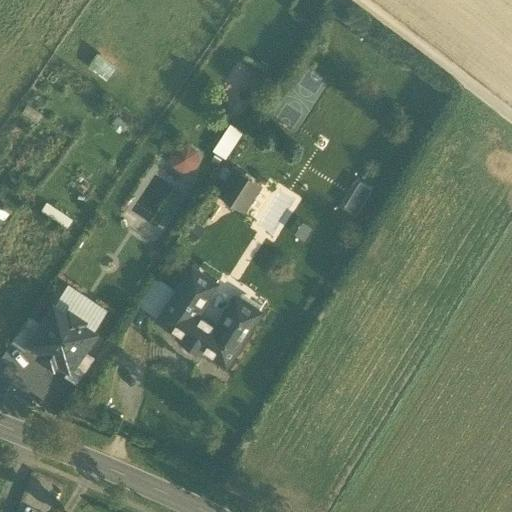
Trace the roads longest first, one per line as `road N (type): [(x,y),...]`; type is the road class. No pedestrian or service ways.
road 1 (secondary): [(0,426),(198,511)]
road 2 (track): [(354,0),(511,118)]
